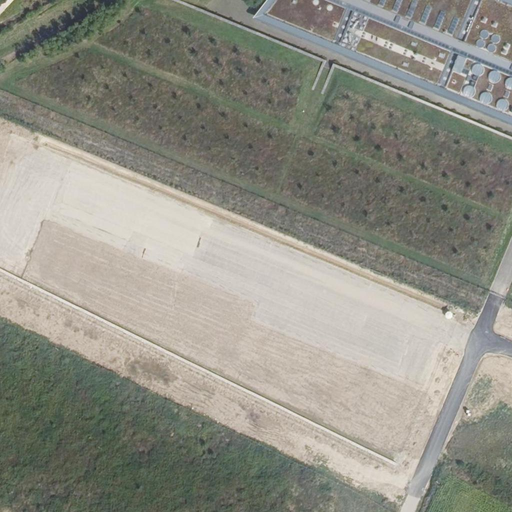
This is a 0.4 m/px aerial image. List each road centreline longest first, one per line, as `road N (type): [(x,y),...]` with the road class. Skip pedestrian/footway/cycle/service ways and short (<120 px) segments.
road 1 (unknown): [(477,351),(30,148)]
road 2 (unclassified): [(408,511),(483,336)]
road 3 (track): [(109,0),(0,63)]
